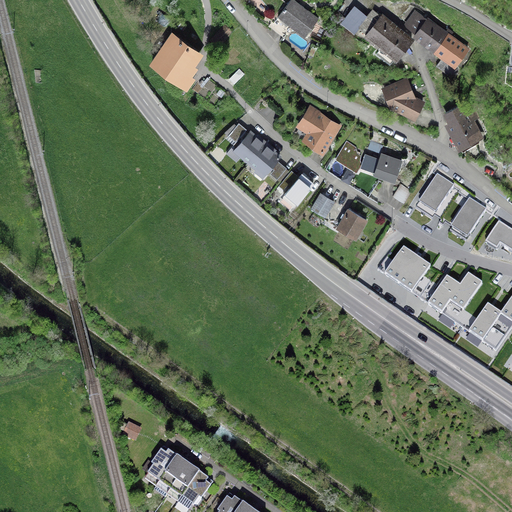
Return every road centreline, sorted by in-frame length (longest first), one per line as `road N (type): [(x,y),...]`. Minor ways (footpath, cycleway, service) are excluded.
road 1 (trunk): [(482,385),(326,278),(231,199),(137,93),(79,0)]
road 2 (residential): [(228,0),(292,73),(439,154),(511,209)]
road 3 (track): [(371,511),(97,312)]
road 4 (residential): [(248,108),(330,179),(452,251),(511,267)]
